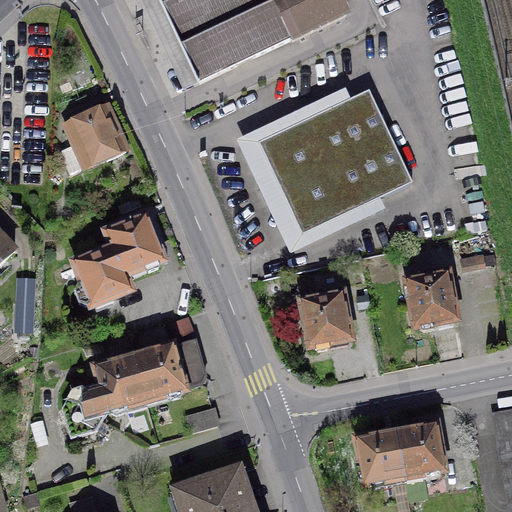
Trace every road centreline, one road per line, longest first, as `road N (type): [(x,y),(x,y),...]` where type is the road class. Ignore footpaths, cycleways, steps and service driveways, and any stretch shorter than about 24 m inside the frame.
road 1 (tertiary): [(92,0),(202,236),(275,421)]
road 2 (residential): [(511,375),(275,421)]
road 3 (unknown): [(476,382),(497,511)]
